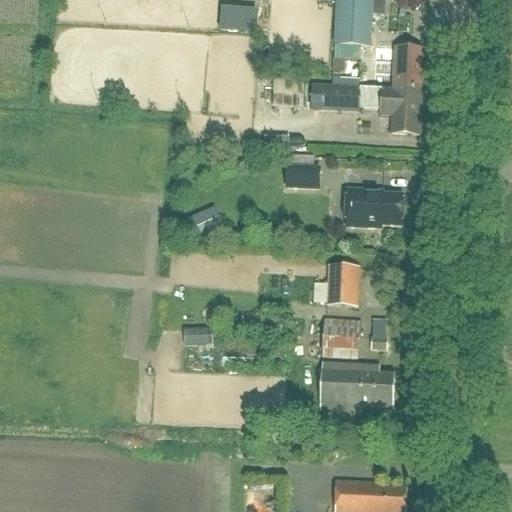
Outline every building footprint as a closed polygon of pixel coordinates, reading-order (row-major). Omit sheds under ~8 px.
[(372,0),(336,0),(334,47),(370,49),(372,0)] [(393,86),(423,88),(425,52),(395,50),(393,86)] [(304,107),(304,81),(277,81),(277,107),(304,107)] [(359,115),(359,111),(381,112),(380,118),(391,118),(391,138),(421,139),(423,88),(393,86),(393,92),(360,90),(312,87),(311,112),(359,115)] [(287,190),(319,192),(320,171),(288,169),(287,190)] [(381,231),(381,228),(402,229),(403,198),(383,197),(383,194),(348,192),(346,230),(381,231)] [(202,238),(226,226),(220,214),(196,226),(202,238)] [(317,306),(327,306),(327,309),(359,311),(360,269),(329,268),(328,287),(317,287),(317,306)] [(225,317),(225,339),(282,337),(283,316),(225,317)] [(322,362),(359,363),(360,323),(324,322),(322,362)] [(371,354),(388,354),(388,341),(387,341),(387,327),(372,327),(372,341),(371,341),(371,354)] [(223,369),(287,369),(288,349),(224,350),(223,369)] [(395,377),(379,377),(380,369),(322,367),(320,414),(361,416),(362,408),(394,409),(395,377)] [(406,511),(407,490),(378,488),(378,486),(337,484),(335,511),(406,511)]
